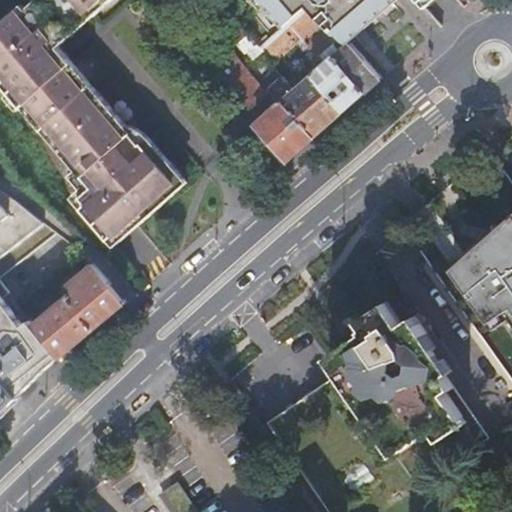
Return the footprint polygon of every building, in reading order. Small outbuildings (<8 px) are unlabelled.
[(148,149),(181,189),(184,186),(191,180),(152,135),(148,131),(144,128),(140,126),(135,125),(130,124),(47,29),(80,0),(82,0),(96,15),(112,0),(59,0),(6,47),(97,151),(90,159),(105,176),(78,200),(83,206),(99,192),(128,166),(148,149)] [(261,0),(287,29),(310,9),(323,21),(343,40),(348,44),(397,0),(261,0)] [(418,0),(427,9),(437,0),(418,0)] [(315,138),(383,80),(367,62),(354,46),(352,48),(348,44),(343,40),(323,21),(310,9),(287,29),(263,50),(226,5),(216,14),(243,45),(240,47),(248,55),(250,53),(257,60),(264,54),(271,62),(272,60),(280,62),(305,41),(311,48),(316,44),(323,53),(319,57),(327,66),(298,90),(287,77),(273,88),(275,90),(285,103),(315,138)] [(194,15),(183,24),(190,34),(202,24),(194,15)] [(227,66),(220,71),(233,86),(251,111),(270,95),(236,52),(224,62),(227,66)] [(289,161),(315,138),(285,103),(260,125),(289,161)] [(253,127),(245,116),(230,129),(238,139),(253,127)] [(83,206),(117,245),(181,189),(148,149),(128,166),(99,192),(83,206)] [(40,374),(60,357),(35,327),(29,320),(22,325),(1,298),(8,292),(0,281),(0,276),(53,236),(24,205),(14,198),(0,188),(0,377),(20,399),(40,374)] [(511,210),(440,273),(483,337),(506,326),(511,337),(511,210)] [(60,357),(128,302),(95,263),(69,283),(77,293),(35,327),(60,357)] [(346,384),(274,433),(328,511),(378,511),(460,456),(487,437),(420,339),(426,334),(414,316),(403,324),(388,302),(373,313),(378,319),(370,325),(365,328),(366,331),(328,357),(346,384)] [(0,416),(20,399),(0,377),(0,416)]
